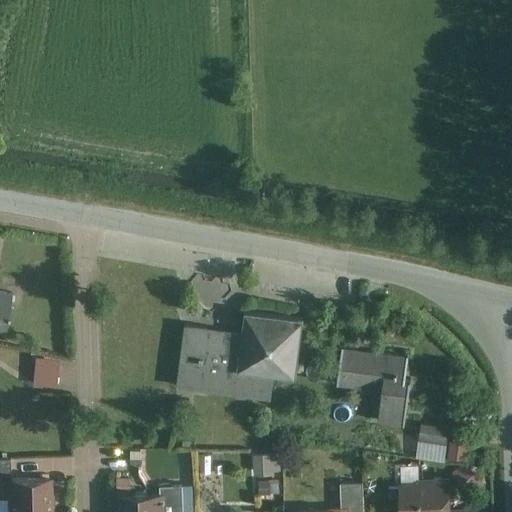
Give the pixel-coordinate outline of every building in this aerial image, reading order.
[(14,293),(0,290),(0,337),(4,338),(14,293)] [(294,373),(301,316),(241,308),(239,327),(183,320),(175,383),(270,395),(273,371),(294,373)] [(408,352),(342,343),(337,380),(379,386),(376,418),(399,420),(408,352)] [(59,386),(60,355),(36,355),(35,385),(59,386)] [(448,426),(421,422),(419,437),(446,441),(448,426)] [(459,436),(454,452),(465,455),(470,439),(459,436)] [(274,452),(254,453),(255,474),(275,473),(274,452)] [(10,459),(0,459),(0,487),(11,487),(11,483),(10,459)] [(469,464),(456,474),(471,491),(483,480),(469,464)] [(451,511),(450,476),(400,477),(400,511),(451,511)] [(54,511),(54,482),(11,483),(11,487),(11,511),(54,511)] [(118,494),(118,511),(183,511),(183,483),(160,484),(160,493),(118,494)]
